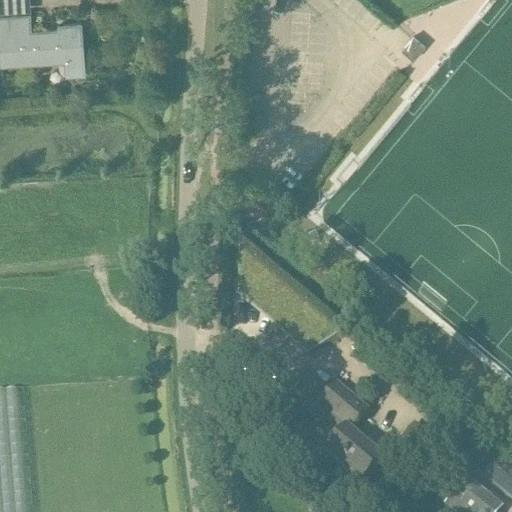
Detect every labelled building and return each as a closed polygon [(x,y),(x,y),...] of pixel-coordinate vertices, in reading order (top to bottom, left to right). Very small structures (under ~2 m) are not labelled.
[(0,16),(0,34),(2,64),(66,60),(67,75),(85,74),(81,23),(58,24),(59,29),(31,30),(30,15),(0,16)] [(413,36),(404,46),(402,50),(414,60),(425,46),(413,36)] [(334,321),(240,241),(239,269),(246,274),(239,282),(238,290),(281,327),(277,332),(301,352),(306,347),(314,354),(342,340),(338,337),(342,332),(332,324),(334,321)] [(311,417),(337,440),(325,454),(319,448),(310,458),(326,473),(335,464),(363,488),(384,463),(350,435),(368,414),(335,386),(329,394),(308,376),(289,398),(311,417)] [(415,424),(397,444),(432,475),(435,472),(443,479),(456,464),(448,457),(450,455),(415,424)] [(490,484),(511,501),(511,467),(506,463),(490,484)] [(502,511),(504,510),(466,480),(445,508),(450,511),(502,511)]
